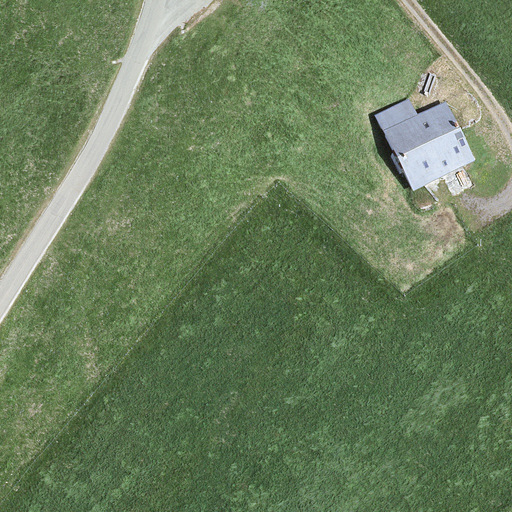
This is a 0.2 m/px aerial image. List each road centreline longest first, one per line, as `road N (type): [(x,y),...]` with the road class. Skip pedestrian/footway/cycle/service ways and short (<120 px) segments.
road 1 (tertiary): [(159,0),(112,123),(0,302)]
road 2 (track): [(415,0),(506,128),(505,174),(490,186)]
